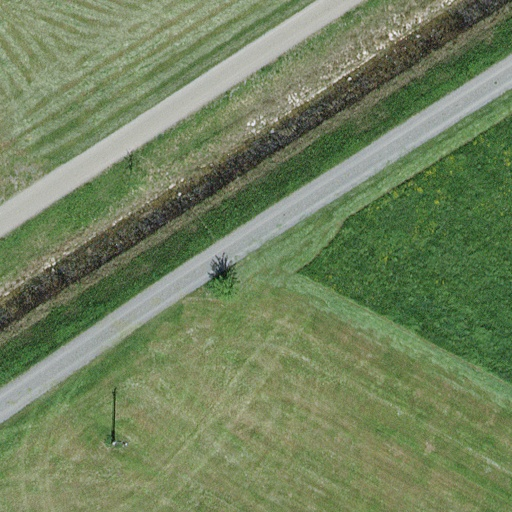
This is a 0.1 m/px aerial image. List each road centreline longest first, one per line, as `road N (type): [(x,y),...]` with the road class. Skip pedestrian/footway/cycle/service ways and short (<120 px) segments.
road 1 (track): [(0,405),(511,65)]
road 2 (track): [(0,227),(348,0)]
